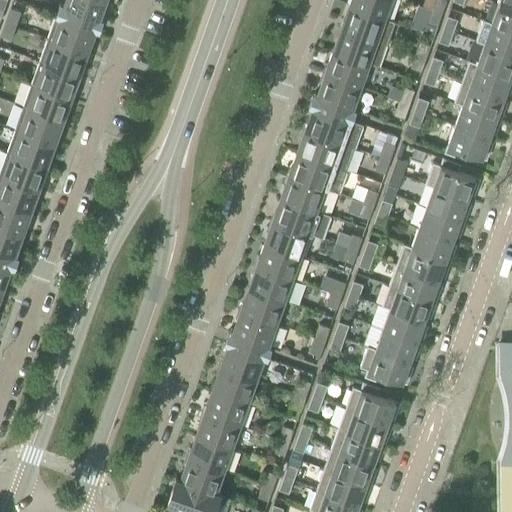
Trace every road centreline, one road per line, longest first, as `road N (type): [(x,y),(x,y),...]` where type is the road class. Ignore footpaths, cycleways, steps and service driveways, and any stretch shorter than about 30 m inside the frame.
road 1 (residential): [(138,511),(316,0)]
road 2 (residential): [(0,375),(139,0)]
road 3 (tertiary): [(75,510),(164,264),(170,160)]
road 4 (tertiary): [(170,160),(114,242),(22,490)]
road 5 (residential): [(403,511),(511,205)]
road 6 (tertiary): [(170,160),(227,0)]
